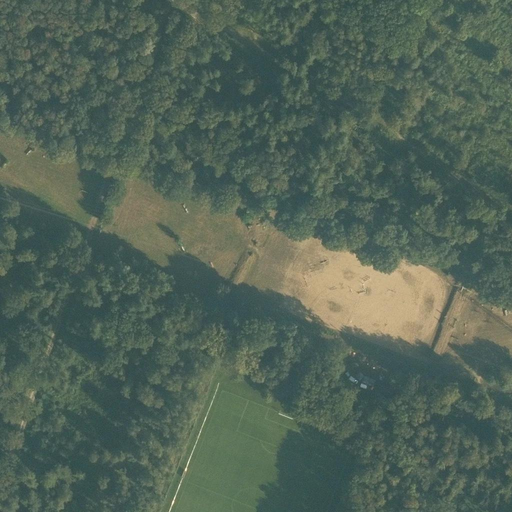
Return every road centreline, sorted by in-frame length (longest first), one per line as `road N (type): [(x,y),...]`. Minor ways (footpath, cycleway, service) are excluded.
road 1 (track): [(0,491),(169,0)]
road 2 (track): [(83,251),(482,511)]
road 3 (track): [(511,214),(181,0)]
road 4 (unknown): [(449,0),(395,69),(407,111),(386,133)]
road 5 (track): [(222,26),(191,45),(127,123)]
